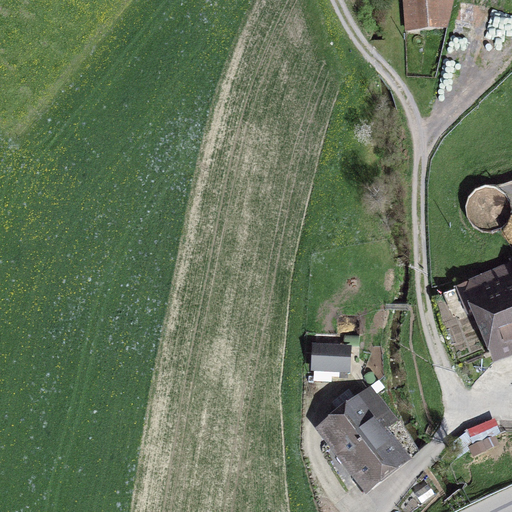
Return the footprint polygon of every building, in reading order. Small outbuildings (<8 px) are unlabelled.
[(403,0),(406,31),(446,28),(452,0),(403,0)] [(460,4),(460,18),(493,17),(493,4),(460,4)] [(362,82),(360,98),(376,101),(379,85),(362,82)] [(511,275),(475,290),(499,346),(511,341),(511,275)] [(315,349),(314,369),(339,370),(340,350),(315,349)] [(374,393),(326,430),(368,485),(401,460),(391,448),(397,444),(385,429),(396,421),(374,393)] [(464,428),(473,453),(505,442),(496,417),(464,428)]
